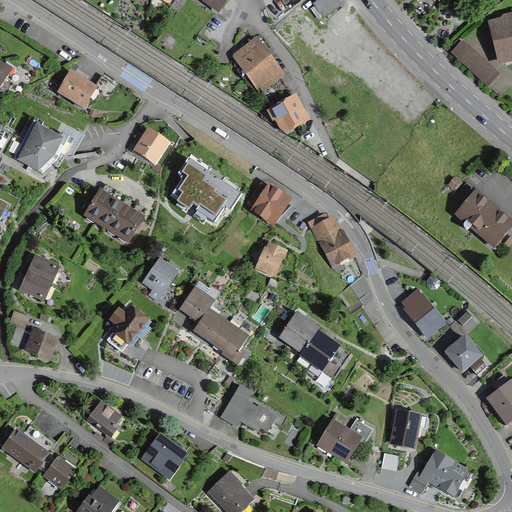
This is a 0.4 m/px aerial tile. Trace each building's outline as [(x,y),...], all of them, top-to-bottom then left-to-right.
[(200,0),(200,1),(219,15),(230,0),(200,0)] [(263,0),(270,17),(275,23),(300,0),(263,0)] [(343,4),(340,0),(317,0),(313,4),(324,18),(343,4)] [(341,51),(335,49),(338,46),(298,4),(272,29),(313,70),(316,68),(327,80),(337,70),(340,73),(348,65),(345,62),(347,60),(348,59),(341,51)] [(499,64),(511,61),(511,11),(503,14),(500,17),(488,20),(499,64)] [(501,74),(463,39),(451,52),(489,87),(501,74)] [(257,40),(233,58),(261,97),(286,79),(257,40)] [(0,89),(13,69),(0,60),(0,89)] [(99,91),(71,74),(59,94),(86,111),(99,91)] [(289,136),(311,123),(297,97),(270,111),(283,131),(289,136)] [(42,128),(20,161),(40,175),(61,161),(71,147),(42,128)] [(170,145),(149,129),(134,149),(155,165),(170,145)] [(217,186),(197,167),(179,187),(199,206),(217,186)] [(463,182),(456,177),(449,185),(456,190),(463,182)] [(463,199),(472,188),(466,183),(457,194),(463,199)] [(293,203),(270,186),(268,189),(262,185),(248,203),(255,208),(252,212),(274,228),(293,203)] [(454,214),(465,223),(464,224),(464,225),(464,227),(465,228),(466,229),(467,229),(469,229),(470,228),(494,248),(511,226),(511,217),(476,188),(454,214)] [(115,196),(104,189),(86,217),(97,224),(115,196)] [(125,203),(115,196),(97,224),(108,230),(125,203)] [(0,222),(9,207),(0,201),(0,222)] [(136,210),(125,203),(108,230),(119,237),(136,210)] [(147,216),(136,210),(119,237),(129,244),(147,216)] [(329,217),(311,227),(331,270),(355,257),(329,217)] [(511,236),(503,245),(508,249),(511,243),(511,236)] [(288,254),(269,244),(256,270),(275,279),(288,254)] [(36,257),(27,275),(51,286),(60,268),(36,257)] [(180,275),(161,261),(143,284),(152,291),(149,296),(168,309),(179,294),(170,288),(180,275)] [(27,275),(19,293),(43,304),(51,286),(27,275)] [(180,313),(190,319),(206,295),(196,289),(180,313)] [(447,323),(423,293),(422,294),(418,289),(401,303),(405,308),(403,309),(427,339),(440,329),(447,323)] [(217,303),(206,295),(190,319),(200,327),(211,311),(217,303)] [(125,314),(121,310),(110,323),(113,325),(109,330),(131,348),(151,324),(131,307),(125,314)] [(204,340),(220,317),(211,311),(200,327),(195,334),(204,340)] [(473,316),(467,311),(458,321),(463,325),(473,316)] [(278,340),(290,348),(309,321),(298,313),(278,340)] [(32,320),(16,314),(11,325),(27,331),(32,320)] [(220,317),(204,340),(221,353),(238,329),(220,317)] [(322,330),(309,321),(290,348),(303,357),(321,333),(322,330)] [(444,332),(450,326),(447,323),(440,329),(444,332)] [(238,329),(221,353),(224,354),(240,366),(245,358),(238,353),(249,337),(238,329)] [(59,342),(33,331),(24,353),(50,363),(59,342)] [(303,357),(313,365),(331,340),(321,333),(303,357)] [(485,355),(476,345),(475,346),(465,334),(444,352),(462,373),(470,366),(475,372),(485,363),(482,361),(484,359),(483,357),(485,355)] [(343,349),(331,340),(313,365),(325,373),(343,349)] [(486,399),(496,412),(511,400),(511,380),(511,379),(509,381),(504,375),(503,375),(501,373),(494,378),(495,381),(491,384),(496,391),(486,399)] [(254,394),(241,386),(222,417),(263,442),(279,416),(262,406),(259,409),(249,403),(254,394)] [(511,400),(496,412),(506,426),(511,421),(511,400)] [(125,419),(102,403),(89,423),(111,438),(125,419)] [(423,417),(398,411),(391,446),(415,451),(423,417)] [(352,430),(334,420),(319,447),(350,465),(361,444),(365,446),(373,431),(357,422),(352,430)] [(18,430),(3,450),(36,475),(51,455),(18,430)] [(190,456),(162,434),(143,460),(170,481),(190,456)] [(386,452),(383,467),(398,470),(400,455),(386,452)] [(459,465),(437,452),(423,477),(457,497),(469,476),(457,469),(459,465)] [(60,458),(45,477),(65,492),(79,474),(60,458)] [(232,473),(210,493),(227,511),(243,511),(255,502),(242,487),(243,486),(232,473)] [(113,511),(120,502),(101,489),(98,493),(94,490),(79,511),(113,511)]
